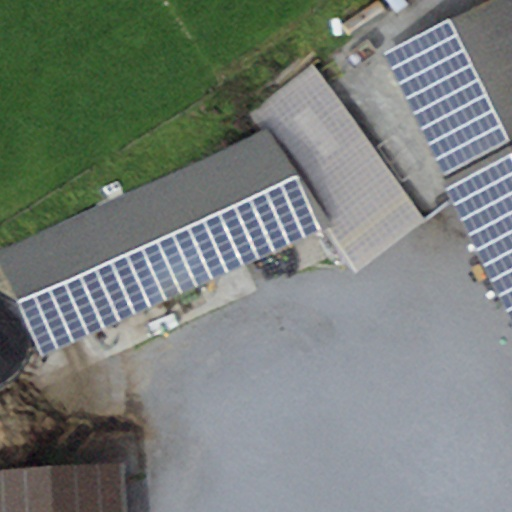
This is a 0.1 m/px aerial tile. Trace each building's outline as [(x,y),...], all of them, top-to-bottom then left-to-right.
[(511,0),(491,0),(380,53),(441,180),(511,146),(511,0)] [(418,228),(308,69),(247,111),(261,131),(326,224),(357,270),(418,228)] [(0,252),(0,265),(42,356),(326,224),(261,131),(0,252)] [(511,146),(441,180),(511,328),(511,146)] [(122,511),(120,463),(0,469),(0,511),(122,511)]
